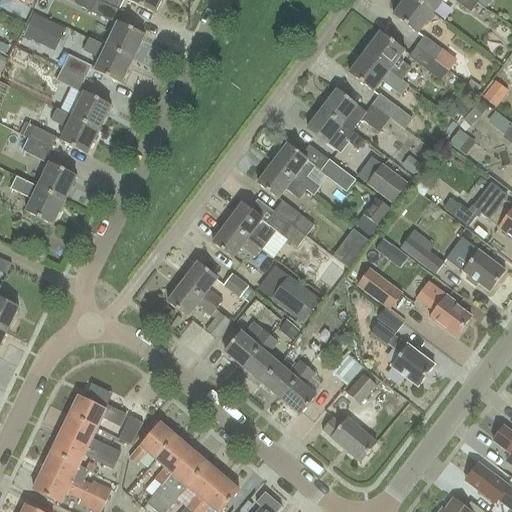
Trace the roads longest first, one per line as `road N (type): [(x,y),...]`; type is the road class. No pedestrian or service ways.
road 1 (residential): [(351,0),(135,284),(91,326)]
road 2 (residential): [(91,326),(84,292),(91,263),(220,0)]
road 3 (residential): [(336,511),(145,349),(91,326)]
road 4 (residential): [(380,511),(511,340)]
road 5 (residential): [(0,449),(36,373),(91,326)]
